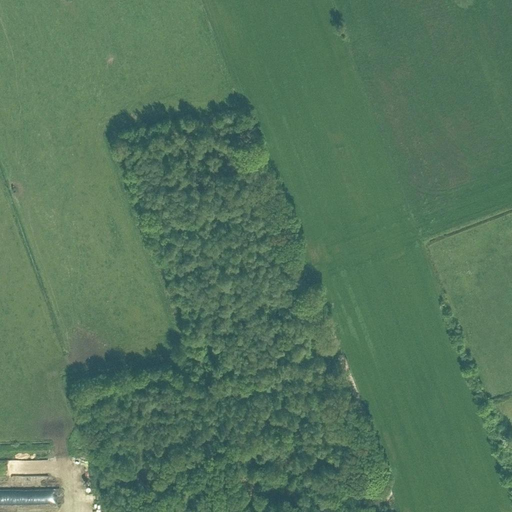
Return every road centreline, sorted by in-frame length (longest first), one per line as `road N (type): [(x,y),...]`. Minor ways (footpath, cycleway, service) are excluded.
road 1 (track): [(384,511),(238,119)]
road 2 (track): [(116,511),(70,377),(196,352),(236,361),(323,346)]
